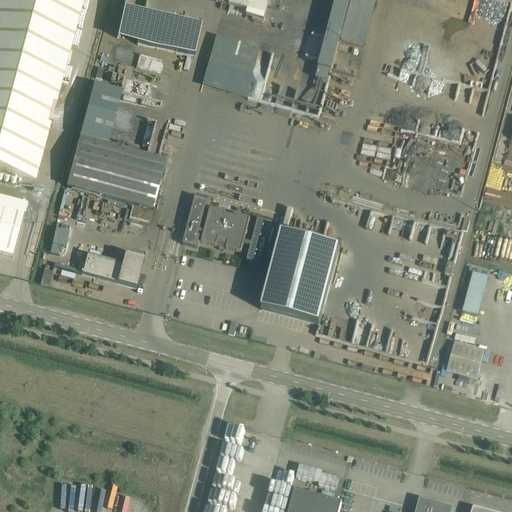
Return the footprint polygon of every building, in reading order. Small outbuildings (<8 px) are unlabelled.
[(0,0),(0,171),(32,180),(35,170),(80,0),(0,0)] [(296,67),(299,57),(265,46),(262,57),(277,62),(273,74),(289,79),(288,81),(299,85),(304,70),(296,67)] [(163,213),(165,203),(176,164),(79,139),(69,178),(66,187),(163,213)] [(195,199),(182,245),(197,249),(200,237),(198,236),(199,234),(203,235),(204,232),(200,231),(207,202),(195,199)] [(23,213),(0,206),(0,254),(12,257),(23,213)] [(234,217),(224,215),(225,213),(210,209),(204,232),(203,235),(201,243),(216,247),(217,245),(219,246),(218,250),(223,251),(224,247),(226,247),(226,249),(241,253),(243,245),(244,242),(250,219),(234,215),(234,217)] [(243,245),(250,247),(247,261),(261,265),(269,235),(272,224),(258,220),(251,244),(244,242),(243,245)] [(55,230),(50,255),(59,256),(60,247),(66,249),(69,233),(55,230)] [(269,282),(261,310),(319,325),(339,248),(281,233),(278,244),(275,257),(269,282)] [(86,256),(81,275),(136,290),(143,260),(124,255),(121,264),(86,256)] [(48,287),(52,273),(44,271),(40,285),(48,287)] [(497,276),(481,272),(472,308),(489,312),(497,276)] [(228,335),(234,336),(237,324),(231,323),(228,335)] [(463,338),(462,344),(485,350),(486,344),(463,338)] [(477,380),(484,351),(454,343),(447,372),(477,380)] [(336,492),(339,479),(322,475),(323,472),(299,466),(296,478),(319,484),(318,487),(336,492)] [(339,511),(342,503),(293,490),(287,511),(339,511)] [(451,511),(453,508),(419,499),(415,511),(451,511)]
